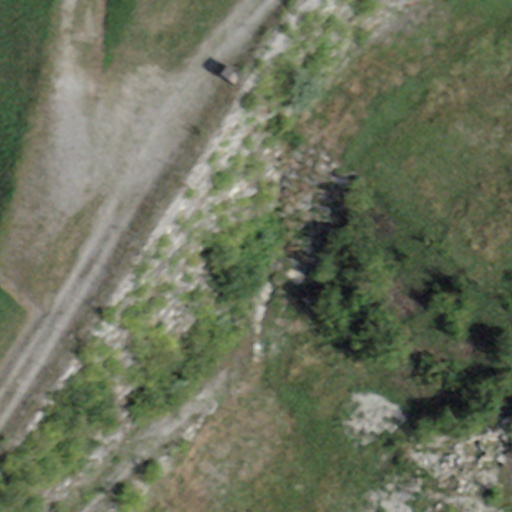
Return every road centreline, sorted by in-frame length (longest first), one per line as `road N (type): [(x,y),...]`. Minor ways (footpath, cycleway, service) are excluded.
road 1 (track): [(0,399),(266,0)]
road 2 (track): [(120,216),(90,156),(80,87),(90,0)]
